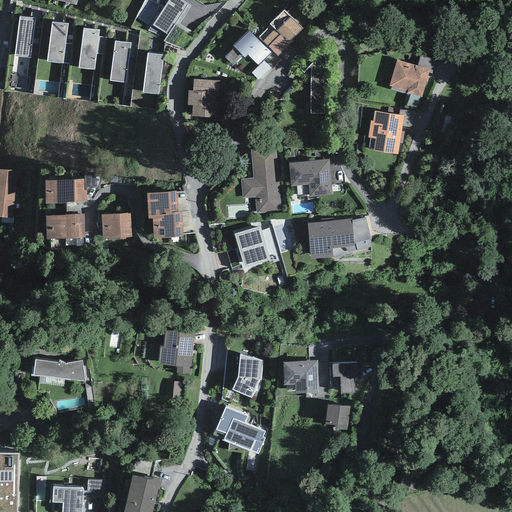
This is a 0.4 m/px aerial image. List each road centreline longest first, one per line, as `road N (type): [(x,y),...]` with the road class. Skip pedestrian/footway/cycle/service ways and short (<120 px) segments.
road 1 (residential): [(193,188),(220,167),(262,88),(325,33),(341,46),(343,158),(386,217)]
road 2 (residential): [(163,511),(196,441),(214,293),(193,188)]
road 3 (track): [(386,217),(440,83),(464,61),(511,55)]
road 4 (residential): [(193,188),(175,84),(191,51),(235,0)]
